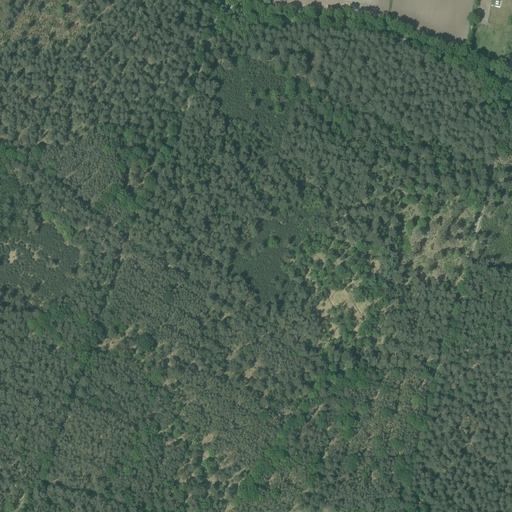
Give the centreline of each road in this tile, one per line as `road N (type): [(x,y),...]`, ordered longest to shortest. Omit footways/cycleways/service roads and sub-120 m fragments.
road 1 (track): [(439,367),(324,373),(126,239)]
road 2 (track): [(504,86),(377,33),(266,21),(218,0)]
road 3 (track): [(439,367),(511,90)]
road 4 (track): [(126,239),(43,480)]
road 5 (track): [(414,511),(406,485),(439,367)]
road 6 (track): [(0,162),(47,182),(126,239)]
